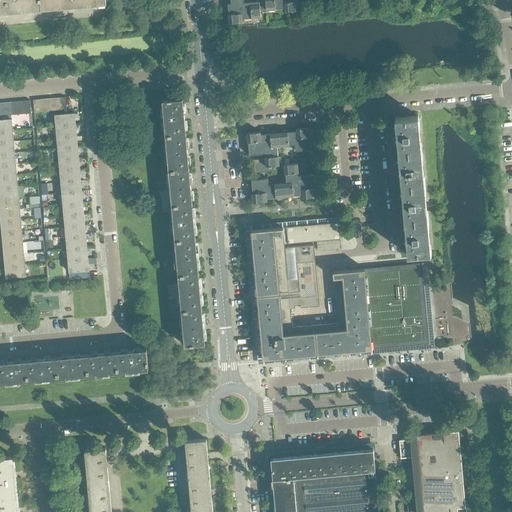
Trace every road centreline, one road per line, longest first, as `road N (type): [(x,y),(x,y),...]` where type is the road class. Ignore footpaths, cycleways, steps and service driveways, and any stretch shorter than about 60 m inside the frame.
road 1 (residential): [(0,343),(115,329),(95,81)]
road 2 (residential): [(371,102),(385,249),(361,250),(346,207),(338,105)]
road 3 (tertiary): [(231,387),(205,116)]
road 4 (tertiary): [(254,408),(511,385)]
road 5 (residential): [(46,426),(212,411)]
road 6 (residential): [(371,102),(511,90)]
road 7 (residential): [(205,116),(338,105)]
